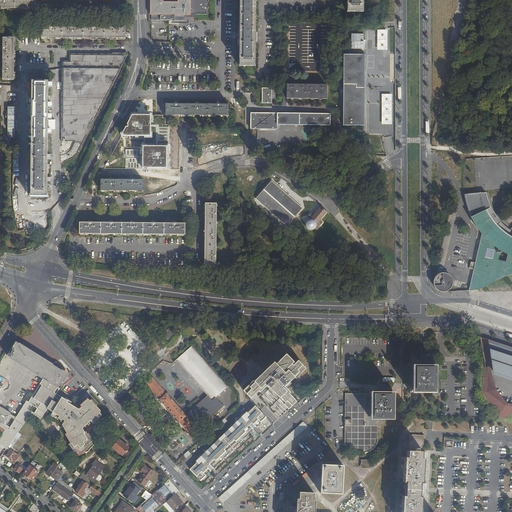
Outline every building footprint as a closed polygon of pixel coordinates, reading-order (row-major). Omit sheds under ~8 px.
[(0,0),(0,8),(36,9),(36,0),(0,0)] [(151,0),(152,15),(191,15),(191,14),(190,0),(151,0)] [(190,0),(191,14),(193,14),(208,14),(207,0),(190,0)] [(239,0),(239,63),(256,63),(256,0),(239,0)] [(347,0),(347,12),(363,12),(363,0),(347,0)] [(41,27),(41,38),(125,39),(126,27),(41,27)] [(377,30),(376,50),(387,50),(387,30),(377,30)] [(14,80),(15,38),(3,38),(3,80),(14,80)] [(63,61),(62,141),(76,141),(84,141),(120,69),(128,55),(70,54),(70,61),(63,61)] [(344,55),(344,125),(364,125),(365,55),(344,55)] [(48,196),(49,81),(32,81),(31,196),(48,196)] [(287,84),(287,98),(327,99),(327,85),(287,84)] [(262,88),(262,103),(272,103),(272,88),(262,88)] [(381,124),(391,124),(392,94),(381,94),(381,124)] [(166,104),(166,115),(229,116),(229,105),(166,104)] [(277,129),(277,124),(330,125),(330,114),(252,113),(251,128),(277,129)] [(101,179),(101,191),(143,191),(143,180),(136,180),(101,179)] [(303,207),(271,185),(257,204),(289,227),(303,207)] [(511,235),(510,239),(505,236),(502,234),(507,228),(502,224),(500,222),(497,218),(492,211),(489,205),(487,198),(485,192),(463,194),(464,197),(466,205),(468,211),(471,217),(475,224),(478,229),(482,235),(476,264),(471,263),(469,269),(474,270),(476,270),(475,274),(474,274),(470,291),(472,290),(475,289),(479,288),(482,287),(484,286),(488,283),(493,280),(497,278),(504,275),(511,273),(511,235)] [(205,203),(205,266),(216,267),(216,203),(205,203)] [(320,219),(327,212),(321,207),(313,215),(311,213),(308,217),(310,219),(308,219),(307,221),(305,223),(305,225),(306,228),(308,229),(310,230),(312,230),(314,229),(316,228),(317,229),(323,222),(320,219)] [(80,222),(80,234),(185,235),(185,223),(80,222)] [(447,292),(450,289),(453,286),(453,282),(452,278),(449,274),(444,272),(439,273),(435,276),(434,280),(434,284),(435,288),(439,291),(443,292),(447,292)] [(168,339),(175,332),(169,326),(162,333),(168,339)] [(511,347),(488,339),(493,374),(511,380),(511,347)] [(26,404),(24,407),(33,412),(31,415),(39,423),(49,408),(52,410),(51,411),(54,413),(53,415),(57,417),(56,418),(61,422),(63,420),(66,421),(64,425),(72,439),(70,441),(72,443),(70,443),(75,451),(74,451),(76,456),(79,454),(79,455),(83,453),(82,452),(85,450),(86,451),(88,449),(89,450),(94,444),(91,438),(92,437),(89,433),(88,434),(87,432),(84,433),(82,430),(83,430),(83,428),(91,421),(93,422),(94,420),(95,421),(102,415),(100,412),(101,411),(91,400),(90,400),(88,398),(81,405),(82,406),(80,408),(81,409),(79,411),(68,404),(68,402),(63,399),(59,405),(53,401),(66,381),(68,383),(70,383),(70,382),(70,381),(65,376),(67,373),(58,363),(57,363),(56,363),(54,366),(21,345),(21,346),(18,344),(9,357),(12,359),(11,360),(44,382),(29,405),(26,404)] [(198,429),(223,407),(215,398),(228,387),(192,346),(176,360),(207,395),(186,415),(152,378),(146,384),(194,438),(200,432),(198,429)] [(511,403),(506,403),(495,390),(485,354),(482,354),(480,394),(498,418),(511,419),(511,403)] [(274,362),(265,371),(264,372),(254,381),(244,390),(251,398),(256,394),(258,396),(261,393),(263,395),(266,398),(273,405),(272,405),(272,406),(276,410),(273,413),(279,419),(282,416),(296,402),(289,394),(290,393),(285,387),(295,377),(296,378),(305,369),(298,361),(297,361),(293,366),(292,364),(294,362),(286,355),(276,364),(274,362)] [(414,365),(413,393),(436,393),(436,366),(414,365)] [(190,395),(192,389),(183,386),(181,392),(190,395)] [(372,392),(371,419),(394,419),(394,393),(372,392)] [(201,481),(224,459),(233,449),(266,417),(255,406),(190,469),(201,481)] [(9,414),(0,407),(0,425),(5,429),(7,425),(3,423),(9,414)] [(24,407),(16,418),(24,423),(31,415),(33,412),(24,407)] [(288,412),(280,419),(282,422),(290,414),(288,412)] [(15,436),(18,433),(24,423),(16,418),(10,427),(7,425),(5,429),(6,430),(0,437),(0,441),(6,433),(9,433),(10,434),(12,434),(15,436)] [(307,418),(218,498),(222,503),(308,426),(311,423),(307,418)] [(10,443),(15,436),(12,434),(10,434),(9,433),(6,433),(0,441),(0,443),(7,448),(10,443)] [(15,436),(10,443),(13,446),(21,435),(18,433),(15,436)] [(423,459),(424,442),(424,435),(410,435),(409,454),(409,458),(407,458),(406,476),(405,482),(407,483),(407,497),(405,497),(403,511),(422,511),(423,497),(421,497),(422,483),(424,483),(425,461),(425,459),(423,459)] [(123,455),(129,447),(120,439),(113,447),(123,455)] [(14,464),(20,456),(11,450),(6,456),(12,460),(11,461),(14,464)] [(105,466),(95,459),(79,478),(81,479),(84,481),(89,476),(91,477),(90,478),(94,481),(96,479),(98,480),(100,480),(101,478),(101,476),(99,475),(105,466)] [(47,473),(58,481),(60,479),(65,471),(67,469),(63,462),(59,464),(63,469),(61,471),(57,468),(58,466),(54,463),(47,473)] [(19,473),(22,468),(17,465),(14,469),(19,473)] [(38,472),(29,465),(23,473),(33,480),(38,472)] [(322,465),(321,493),(342,494),(343,466),(322,465)] [(143,473),(138,481),(145,486),(154,472),(145,466),(141,471),(143,473)] [(79,481),(81,479),(79,478),(67,469),(65,471),(79,481)] [(58,482),(71,492),(73,489),(60,479),(58,481),(58,482)] [(58,482),(54,487),(71,499),(71,497),(75,500),(70,508),(76,511),(82,505),(77,501),(80,498),(71,492),(58,482)] [(83,482),(76,492),(80,495),(87,485),(83,482)] [(131,484),(123,495),(132,501),(140,490),(131,484)] [(164,484),(157,490),(159,492),(167,501),(174,495),(164,484)] [(101,496),(103,494),(90,485),(87,488),(100,497),(101,496)] [(152,495),(150,497),(152,499),(159,492),(157,490),(152,495)] [(142,496),(147,500),(150,497),(152,495),(146,491),(142,496)] [(315,511),(316,500),(314,500),(314,493),(300,492),(300,499),(298,499),(296,511),(315,511)] [(167,501),(166,502),(174,510),(183,502),(175,494),(174,495),(167,501)] [(152,499),(150,497),(147,500),(141,505),(147,511),(150,511),(158,505),(152,499)] [(123,502),(115,511),(134,511),(135,511),(123,502)]
